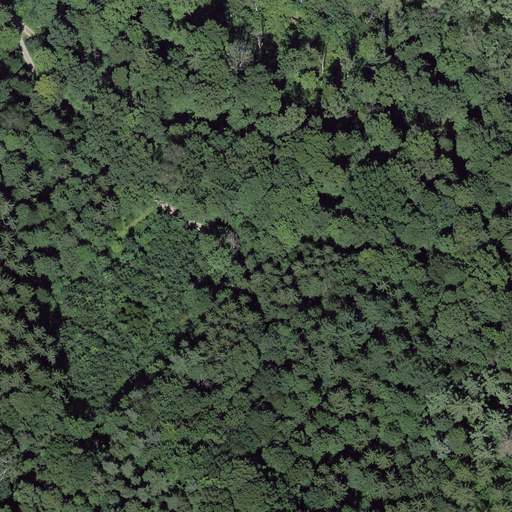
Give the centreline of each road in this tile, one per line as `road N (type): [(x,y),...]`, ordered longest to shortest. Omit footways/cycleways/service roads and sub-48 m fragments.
road 1 (track): [(16,20),(43,83),(159,200),(215,231),(347,257),(511,410)]
road 2 (track): [(511,101),(454,133),(180,133),(115,111),(16,20)]
